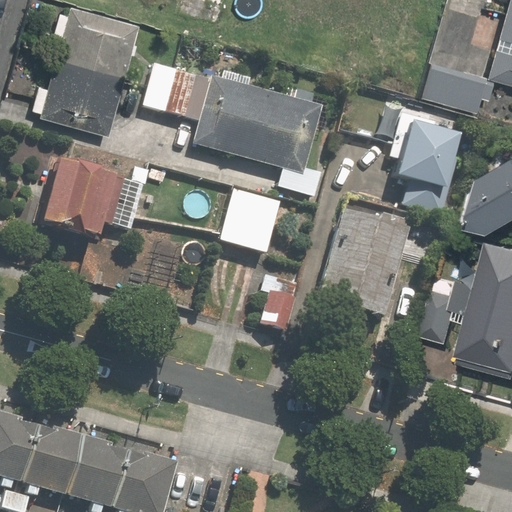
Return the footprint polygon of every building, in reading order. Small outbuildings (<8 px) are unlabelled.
[(181,0),(179,12),(219,23),(225,0),(181,0)] [(511,0),(482,0),(480,7),(505,13),(489,75),(511,81),(511,0)] [(31,107),(41,110),(40,114),(110,133),(140,19),(70,1),(48,84),(38,82),(31,107)] [(325,108),(155,61),(142,105),(198,121),(191,144),(282,170),(277,187),(301,193),(325,108)] [(419,91),(475,109),(480,95),(486,97),(491,82),(428,63),(419,91)] [(465,129),(399,110),(386,154),(397,158),(393,172),(406,176),(399,201),(440,214),(465,129)] [(143,175),(55,154),(39,221),(101,236),(104,223),(131,229),(143,175)] [(506,226),(511,223),(511,156),(483,169),(470,216),(506,226)] [(279,196),(230,184),(217,237),(266,249),(279,196)] [(405,220),(342,205),(320,294),(383,310),(405,220)] [(511,238),(499,235),(491,264),(471,259),(466,278),(443,272),(426,332),(454,340),(461,313),(476,317),(466,355),(511,368),(511,238)] [(130,511),(131,511),(132,511),(220,511),(165,496),(176,457),(0,406),(0,475),(4,476),(0,490),(0,505),(22,511),(27,511),(36,484),(91,500),(88,511),(90,511),(130,511)]
